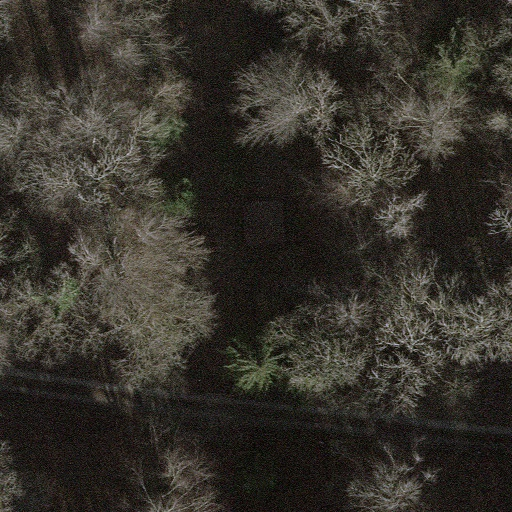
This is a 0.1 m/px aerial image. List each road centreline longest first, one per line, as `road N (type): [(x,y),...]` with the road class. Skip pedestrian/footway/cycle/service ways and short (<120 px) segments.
road 1 (track): [(511,437),(219,407)]
road 2 (track): [(219,407),(0,376)]
